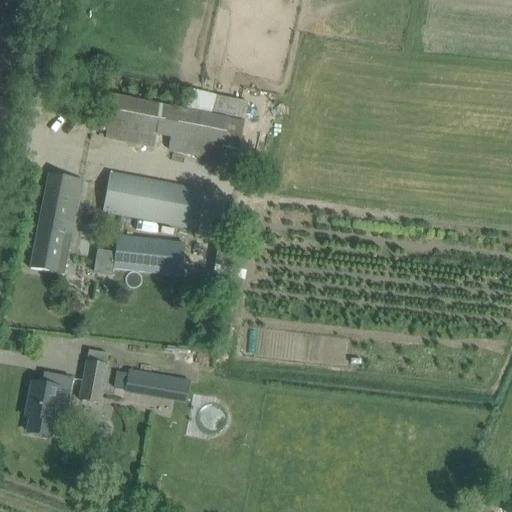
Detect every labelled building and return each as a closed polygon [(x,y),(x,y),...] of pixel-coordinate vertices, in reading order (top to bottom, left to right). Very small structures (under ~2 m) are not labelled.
[(223,146),(240,150),(245,123),(113,97),(105,138),(153,148),(154,143),(169,145),(168,151),(220,161),(223,146)] [(203,192),(130,178),(110,174),(103,213),(196,230),(203,192)] [(82,181),(49,175),(30,269),(63,276),(82,181)] [(132,273),(180,279),(184,245),(119,237),(116,254),(101,251),(95,280),(108,283),(111,282),(112,276),(132,278),(132,273)] [(190,318),(204,320),(207,297),(193,296),(190,318)] [(101,404),(109,366),(86,361),(78,400),(101,404)] [(125,391),(172,400),(176,379),(129,370),(128,375),(117,373),(114,388),(125,390),(125,391)] [(63,424),(71,380),(44,375),(42,387),(32,385),(25,417),(30,418),(27,432),(61,438),(63,425),(63,424)]
